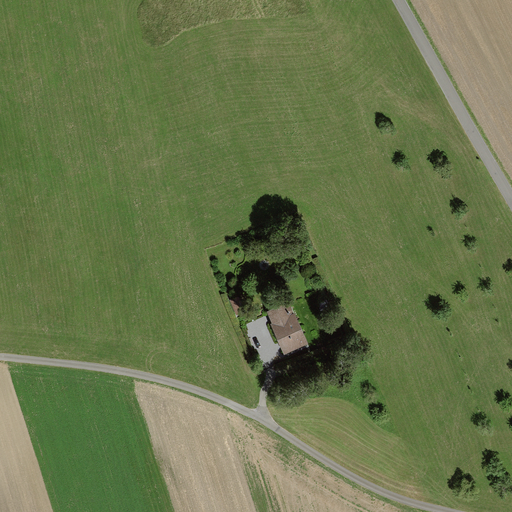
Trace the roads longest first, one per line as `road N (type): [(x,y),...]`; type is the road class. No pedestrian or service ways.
road 1 (residential): [(450,511),(386,493),(239,408),(179,384),(0,356)]
road 2 (unclassified): [(511,202),(398,0)]
